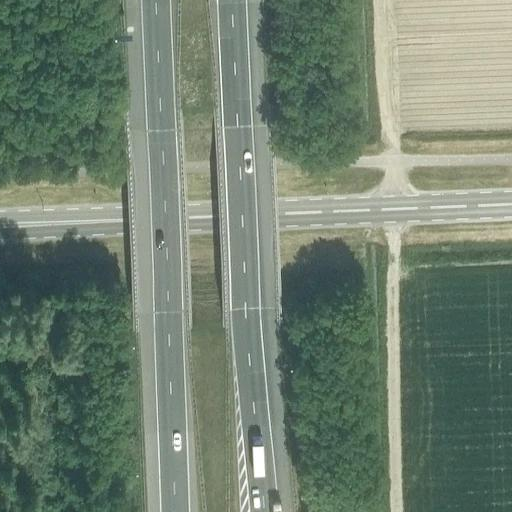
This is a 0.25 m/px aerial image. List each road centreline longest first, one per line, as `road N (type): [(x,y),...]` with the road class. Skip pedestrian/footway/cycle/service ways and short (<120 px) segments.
road 1 (motorway): [(263,511),(230,0)]
road 2 (motorway): [(154,0),(174,511)]
road 3 (tertiary): [(511,204),(120,222)]
road 4 (tertiary): [(0,236),(107,230),(120,222)]
road 5 (tertiary): [(120,222),(106,215),(0,218)]
